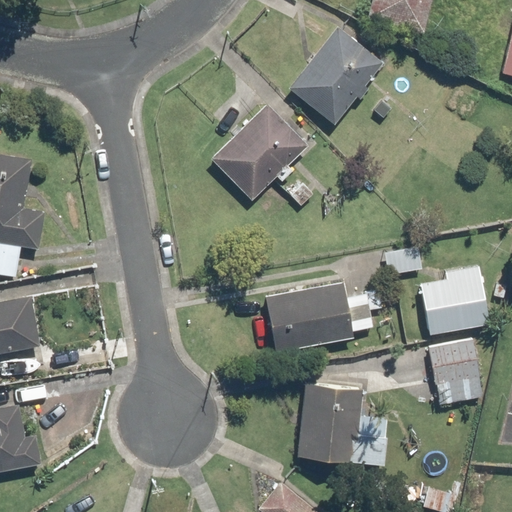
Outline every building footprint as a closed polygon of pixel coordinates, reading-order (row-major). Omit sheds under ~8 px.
[(364,0),(360,19),(416,34),(424,0),(364,0)] [(511,4),(496,74),(511,78),(511,4)] [(378,67),(331,29),(281,90),(327,128),(378,67)] [(389,108),(370,93),(358,107),(376,123),(389,108)] [(301,145),(261,105),(205,159),(246,201),(270,177),(275,182),(287,171),(281,165),(301,145)] [(37,155),(0,148),(0,269),(21,272),(26,242),(45,245),(51,207),(29,204),(37,155)] [(294,175),(280,188),(298,207),(311,194),(294,175)] [(110,200),(88,204),(95,242),(117,238),(110,200)] [(420,240),(387,248),(392,270),(426,263),(420,240)] [(451,273),(423,279),(432,331),(496,320),(485,259),(450,266),(451,273)] [(345,278),(267,290),(275,344),(353,332),(345,278)] [(35,291),(0,297),(0,353),(45,345),(35,291)] [(478,334),(429,344),(440,401),(489,391),(478,334)] [(393,412),(363,410),(365,381),(308,377),(302,451),(359,455),(360,440),(391,443),(393,412)] [(14,400),(12,389),(0,390),(0,468),(48,460),(43,430),(30,432),(25,398),(14,400)] [(269,511),(327,511),(284,477),(261,505),(269,511)]
